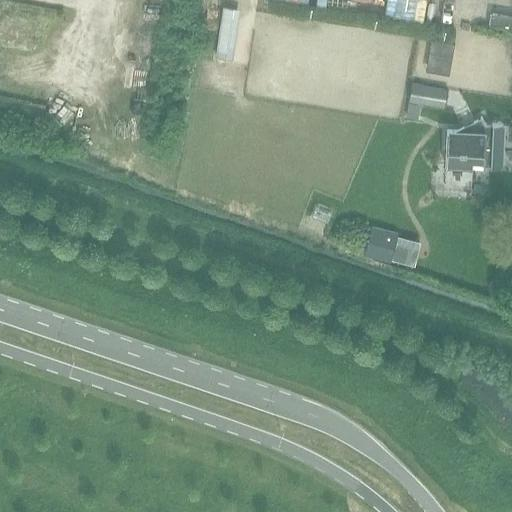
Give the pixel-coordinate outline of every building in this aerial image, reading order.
[(426,9),(426,0),(413,0),(413,8),(426,9)] [(216,57),(233,59),(240,9),(222,7),(216,57)] [(511,17),(503,16),(496,54),(511,57),(511,17)] [(432,26),(433,60),(455,59),(455,25),(432,26)] [(408,101),(445,108),(449,87),(412,81),(408,101)] [(447,129),(445,165),(484,166),(501,167),(503,124),(485,123),(481,116),(480,117),(481,118),(457,130),(447,129)] [(371,224),(364,253),(389,259),(396,231),(371,224)]
